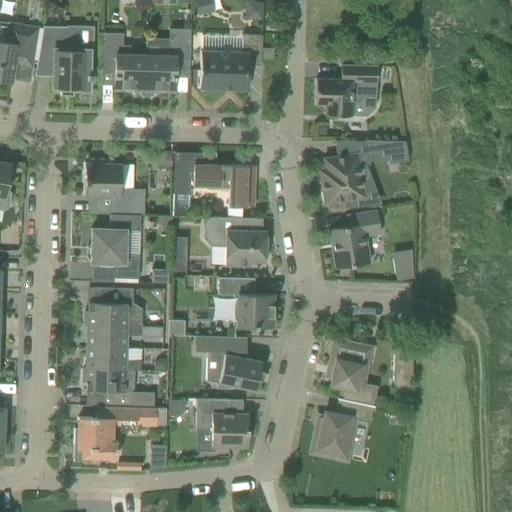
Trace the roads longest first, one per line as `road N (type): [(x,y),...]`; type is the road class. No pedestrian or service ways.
road 1 (residential): [(305,303),(282,443),(257,480),(32,484)]
road 2 (residential): [(32,484),(43,128)]
road 3 (residential): [(287,136),(43,128)]
road 4 (residential): [(287,136),(305,303)]
road 5 (residential): [(287,136),(298,1)]
